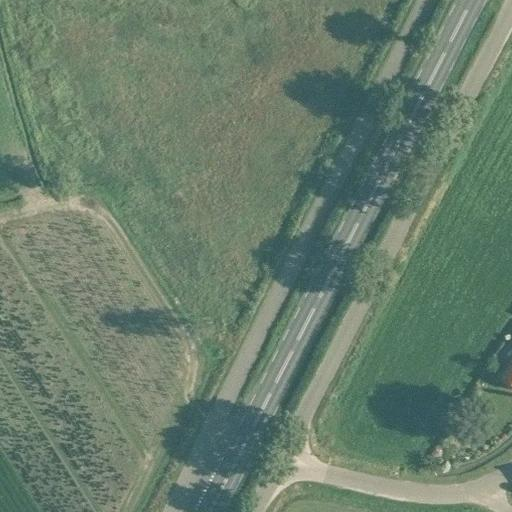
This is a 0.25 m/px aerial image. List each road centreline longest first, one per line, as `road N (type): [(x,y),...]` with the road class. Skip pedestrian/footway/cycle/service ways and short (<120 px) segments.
road 1 (unclassified): [(275,464),(511,5)]
road 2 (primary): [(239,455),(470,0)]
road 3 (unclassified): [(426,0),(203,448)]
road 4 (unclassified): [(275,464),(442,494),(465,494),(511,470)]
